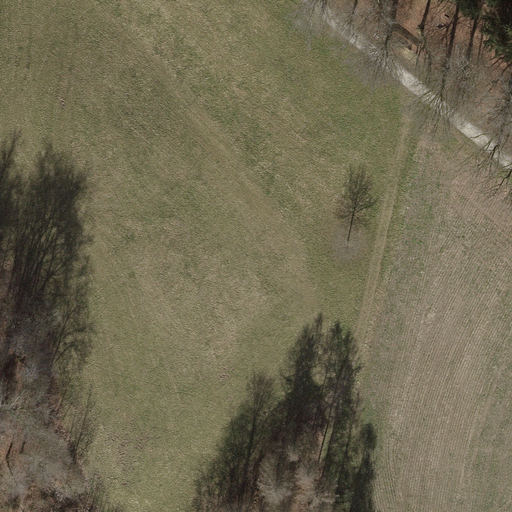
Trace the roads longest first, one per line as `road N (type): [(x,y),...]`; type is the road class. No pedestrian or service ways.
road 1 (track): [(403,82),(341,395),(248,458),(223,511)]
road 2 (track): [(511,169),(305,0)]
